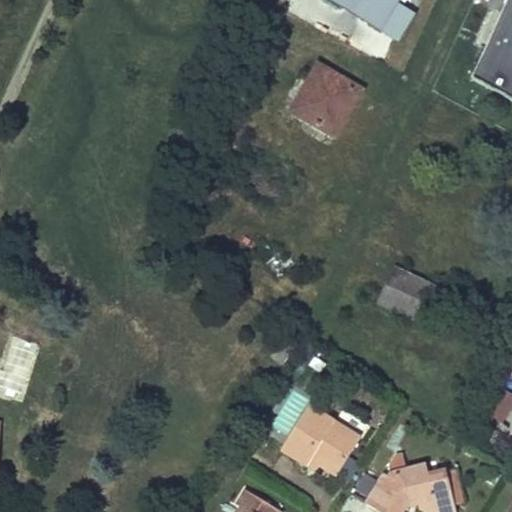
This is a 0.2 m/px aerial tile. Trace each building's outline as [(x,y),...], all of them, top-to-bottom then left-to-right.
[(330,0),(377,28),(393,2),(394,0),(330,0)] [(511,0),(503,0),(465,74),(511,98),(511,0)] [(393,2),(377,28),(395,39),(411,13),(393,2)] [(313,60),(284,113),(335,140),(363,87),(313,60)] [(448,292),(388,269),(374,305),(434,328),(448,292)] [(360,438),(309,407),(282,451),(307,467),(308,466),(311,461),(320,466),(337,476),(360,438)] [(419,509),(423,511),(438,511),(455,508),(454,506),(446,474),(446,472),(428,476),(426,467),(406,471),(402,456),(396,457),(390,468),(391,475),(389,478),(385,476),(379,485),(367,506),(377,511),(401,511),(405,507),(409,500),(416,498),(418,504),(419,509)] [(317,471),(320,466),(311,461),(308,466),(317,471)] [(464,504),(456,472),(446,474),(454,506),(464,504)] [(280,511),(245,491),(237,505),(241,508),(238,511),(280,511)] [(418,504),(416,498),(409,500),(405,507),(418,504)]
